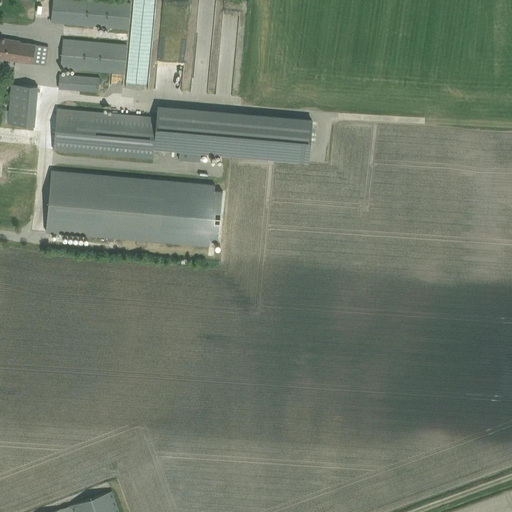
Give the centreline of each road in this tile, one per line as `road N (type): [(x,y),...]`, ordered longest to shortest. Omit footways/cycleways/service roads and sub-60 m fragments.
road 1 (track): [(511,123),(50,98)]
road 2 (unknown): [(44,158),(215,171)]
